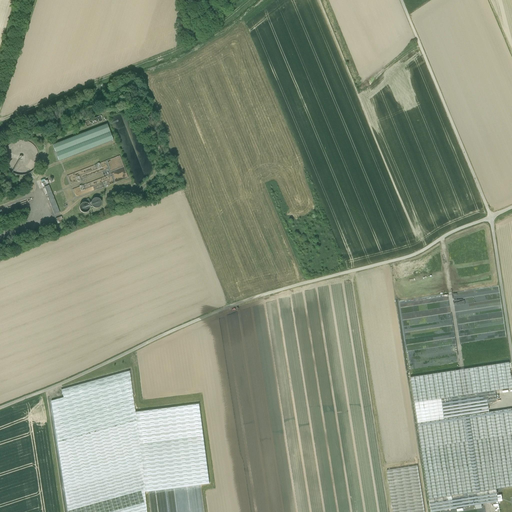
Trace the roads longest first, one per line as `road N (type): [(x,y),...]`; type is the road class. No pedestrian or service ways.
road 1 (track): [(0,406),(233,302),(413,254),(488,215)]
road 2 (track): [(249,0),(170,52),(0,112)]
road 3 (track): [(400,0),(488,215)]
road 4 (track): [(488,215),(511,358)]
